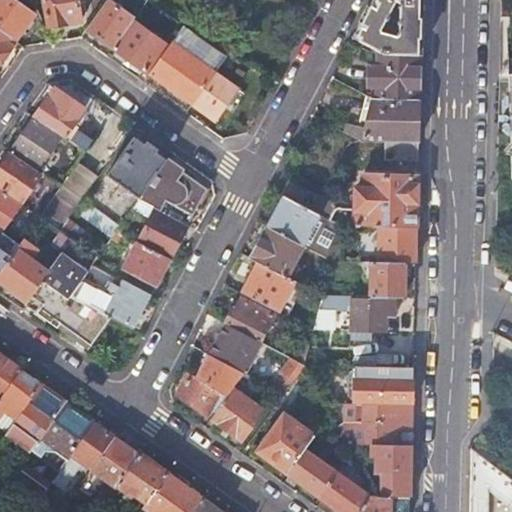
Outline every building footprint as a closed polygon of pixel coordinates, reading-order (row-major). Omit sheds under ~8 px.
[(34,15),(12,0),(0,0),(0,30),(15,41),(34,15)] [(45,0),(50,29),(68,27),(67,24),(81,22),(77,0),(45,0)] [(373,0),(354,37),(375,48),(386,54),(421,54),(422,0),(373,0)] [(114,49),(133,21),(135,20),(108,1),(87,30),(114,49)] [(150,75),(170,47),(133,21),(114,49),(150,75)] [(193,105),(216,72),(227,57),(185,27),(170,47),(150,75),(193,105)] [(0,62),(15,41),(0,30),(0,62)] [(420,95),(421,54),(386,54),(375,48),(375,66),(370,66),(369,87),(374,87),(373,99),(420,100),(420,95)] [(193,105),(217,122),(240,90),(216,72),(193,105)] [(85,109),(60,92),(52,103),(48,100),(35,117),(62,135),(65,137),(73,126),(85,109)] [(420,100),(373,99),(363,141),(387,142),(419,142),(419,114),(420,100)] [(37,171),(62,135),(35,117),(11,152),(37,171)] [(92,140),(73,126),(65,137),(85,151),(92,140)] [(166,161),(135,137),(107,175),(140,198),(166,161)] [(419,142),(387,142),(387,159),(419,159),(419,142)] [(37,171),(11,152),(0,167),(0,187),(22,203),(42,174),(37,171)] [(81,158),(47,209),(67,223),(101,172),(81,158)] [(206,190),(166,161),(140,198),(137,201),(156,210),(188,226),(206,190)] [(381,226),(417,227),(418,176),(391,177),(365,176),(365,190),(357,190),(357,195),(352,195),(352,203),(345,202),(343,201),(339,201),(336,202),(332,204),(290,181),(282,195),(284,196),(341,226),(381,226)] [(22,203),(0,187),(0,231),(1,232),(18,208),(27,215),(31,209),(22,203)] [(341,260),(341,226),(284,196),(268,227),(303,245),(332,260),(341,260)] [(188,226),(156,210),(138,243),(170,260),(188,226)] [(72,240),(87,250),(97,257),(105,246),(71,221),(63,233),(72,240)] [(416,262),(417,227),(381,226),(380,237),(375,237),(375,243),(380,243),(379,261),(405,262),(416,262)] [(303,245),(268,227),(251,258),(259,262),(288,276),(303,245)] [(1,232),(0,231),(0,271),(12,255),(0,247),(0,241),(5,235),(1,232)] [(63,233),(61,231),(51,244),(63,253),(72,240),(63,233)] [(24,238),(12,255),(0,271),(0,280),(28,301),(49,272),(31,259),(38,249),(24,238)] [(87,250),(72,240),(63,253),(49,272),(28,301),(92,346),(112,318),(105,314),(70,296),(86,272),(76,265),(87,250)] [(170,260),(138,243),(124,270),(129,272),(127,278),(124,277),(123,280),(152,295),(170,260)] [(379,261),(372,261),(371,296),(405,297),(405,274),(410,274),(410,267),(405,267),(405,262),(379,261)] [(288,276),(259,262),(243,293),(280,312),(296,280),(288,276)] [(108,287),(115,276),(95,264),(88,275),(108,287)] [(152,295),(123,280),(105,314),(112,318),(135,328),(152,295)] [(274,315),(242,298),(237,308),(234,307),(226,324),(259,341),(274,315)] [(396,300),(352,299),(351,330),(387,330),(387,316),(395,316),(396,300)] [(259,341),(226,324),(209,355),(244,372),(259,341)] [(314,330),(305,325),(302,332),(312,337),(314,330)] [(233,389),(239,380),(244,372),(209,355),(198,377),(216,388),(228,396),(233,389)] [(21,371),(3,357),(0,361),(0,398),(1,399),(21,371)] [(305,366),(292,359),(282,373),(294,381),(305,366)] [(413,367),(355,366),(355,403),(412,405),(413,367)] [(41,385),(21,371),(1,399),(0,400),(0,416),(3,418),(7,412),(17,419),(41,385)] [(210,398),(216,388),(198,377),(190,372),(178,394),(207,415),(216,402),(210,398)] [(253,377),(244,372),(239,380),(248,385),(253,377)] [(65,402),(41,385),(17,419),(8,433),(33,450),(65,402)] [(266,411),(233,389),(228,396),(212,419),(244,442),(266,411)] [(94,423),(65,402),(33,450),(61,470),(72,455),(94,423)] [(345,444),(373,445),(412,445),(412,405),(355,403),(345,403),(345,422),(353,422),(354,427),(336,427),(345,444)] [(313,435),(284,414),(258,451),(287,472),(303,450),(313,435)] [(114,437),(94,423),(72,455),(92,470),(114,437)] [(139,455),(114,437),(92,470),(117,487),(119,485),(139,455)] [(412,445),(373,445),(373,458),(378,458),(378,472),(411,472),(412,445)] [(511,511),(511,480),(492,465),(471,449),(470,483),(488,483),(511,501),(511,511)] [(337,474),(303,450),(287,472),(321,496),(337,474)] [(168,476),(139,455),(119,485),(133,495),(134,493),(148,504),(168,476)] [(360,511),(371,498),(337,474),(321,496),(342,511),(360,511)] [(193,511),(202,500),(168,476),(148,504),(145,507),(151,511),(193,511)] [(75,496),(54,481),(43,495),(63,510),(75,496)] [(391,511),(391,498),(371,498),(360,511),(391,511)] [(219,511),(202,500),(193,511),(219,511)]
